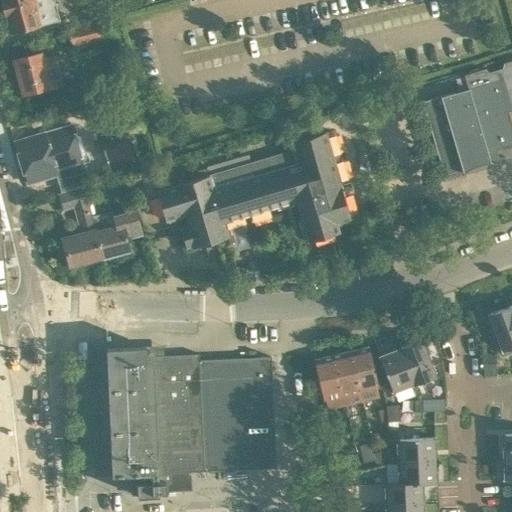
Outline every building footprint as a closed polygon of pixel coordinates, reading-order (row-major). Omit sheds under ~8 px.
[(30,0),(3,7),(6,20),(4,23),(6,29),(9,30),(10,33),(42,25),(60,20),(55,3),(54,0),(30,0)] [(99,22),(68,31),(72,46),(103,38),(99,22)] [(41,52),(14,59),(23,94),(63,84),(55,55),(43,59),(41,52)] [(511,144),(511,125),(508,111),(511,110),(511,60),(502,63),(501,68),(487,72),(484,69),(464,74),(468,88),(486,149),(496,145),(497,149),(498,148),(511,144)] [(486,149),(468,88),(422,101),(443,175),(461,170),(463,173),(466,170),(471,168),(476,166),(480,165),(484,164),(491,163),(497,163),(498,148),(497,149),(496,145),(486,149)] [(390,102),(356,112),(359,122),(393,112),(390,102)] [(61,190),(89,182),(72,125),(15,142),(27,183),(57,175),(61,190)] [(176,187),(157,192),(166,221),(188,215),(192,229),(182,232),(187,248),(191,246),(192,249),(227,239),(223,223),(225,222),(226,226),(243,221),(242,217),(250,215),(251,219),(268,214),(267,210),(275,207),(276,211),(293,206),(291,202),(296,201),(302,221),(298,223),(303,239),(307,238),(309,243),(338,234),(336,226),(351,222),(340,185),(339,185),(323,132),(291,142),(294,151),(209,176),(175,186),(176,187)] [(128,144),(103,152),(110,176),(135,168),(128,144)] [(120,187),(129,184),(126,174),(117,176),(120,187)] [(95,231),(96,231),(88,202),(87,202),(83,187),(59,193),(64,209),(74,206),(81,232),(62,237),(70,267),(102,258),(95,231)] [(112,210),(91,216),(95,228),(96,231),(95,231),(102,258),(130,250),(127,239),(125,232),(141,227),(136,209),(113,215),(112,210)] [(511,312),(510,306),(488,314),(504,355),(511,352),(511,312)] [(421,339),(400,347),(414,384),(435,376),(421,339)] [(105,347),(106,357),(106,358),(98,359),(102,465),(110,465),(111,475),(136,474),(137,496),(158,495),(158,492),(159,492),(160,500),(166,500),(166,492),(191,491),(190,472),(203,471),(198,360),(198,354),(163,355),(163,356),(154,356),(153,350),(146,351),(146,345),(105,347)] [(379,397),(376,386),(366,347),(349,351),(361,401),(379,397)] [(400,348),(380,356),(393,391),(413,383),(413,384),(413,383),(400,347),(399,347),(400,348)] [(349,351),(331,355),(344,405),(361,401),(349,351)] [(344,405),(331,355),(314,359),(324,399),(324,398),(327,409),(344,405)] [(270,357),(205,360),(198,360),(203,471),(256,469),(275,468),(270,357)] [(496,375),(496,363),(483,364),(484,376),(496,375)] [(423,411),(422,399),(414,400),(415,412),(423,411)] [(398,404),(386,406),(387,413),(399,413),(398,404)] [(399,413),(387,413),(388,422),(400,420),(399,413)] [(511,433),(502,434),(503,457),(511,456),(511,433)] [(435,437),(396,439),(397,461),(436,460),(435,437)] [(389,449),(374,453),(375,458),(376,464),(389,461),(389,449)] [(329,469),(358,464),(356,454),(327,460),(329,469)] [(511,456),(503,457),(504,478),(511,478),(511,456)] [(437,482),(436,460),(397,461),(398,483),(437,482)] [(349,480),(347,472),(335,475),(337,483),(349,480)] [(423,504),(422,483),(437,483),(437,482),(398,483),(384,484),(385,506),(423,504)]
